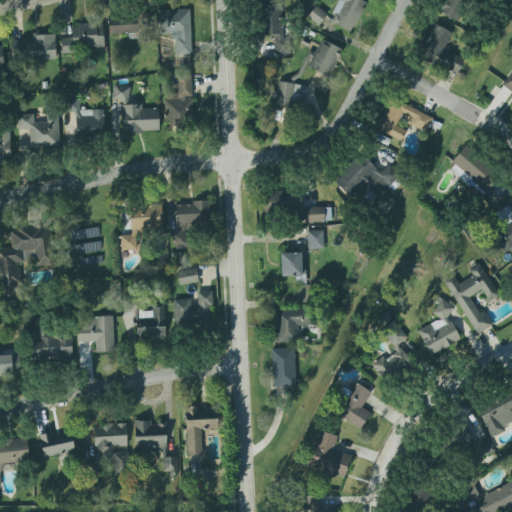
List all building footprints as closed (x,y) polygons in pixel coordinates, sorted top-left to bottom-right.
[(349,33),(362,2),(357,0),(336,0),(327,24),(349,33)] [(303,17),(317,26),(324,14),(310,5),(303,17)] [(158,11),(159,35),(178,34),(178,38),(176,38),(177,56),(191,56),(189,10),(158,11)] [(139,33),(139,43),(148,43),(147,16),(112,18),(112,34),(139,33)] [(432,21),(452,31),(441,52),(447,55),(449,51),(464,59),(456,74),(415,53),(432,21)] [(72,24),(72,37),(61,38),(61,47),(62,53),(74,53),(74,50),(104,49),(102,25),(95,26),(95,23),(72,24)] [(11,57),(26,57),(26,60),(55,60),(55,31),(32,32),(32,39),(11,40),(11,57)] [(339,50),(317,41),(305,69),(327,78),(339,50)] [(6,45),(0,46),(0,71),(10,70),(6,45)] [(511,69),(501,88),(511,94),(511,92),(511,69)] [(176,75),(178,95),(166,95),(167,100),(165,101),(165,123),(170,123),(170,127),(193,127),(192,100),(185,101),(185,99),(192,98),(191,75),(176,75)] [(304,86),(279,83),(275,106),(300,109),(304,86)] [(114,84),(130,88),(128,99),(128,106),(142,104),(142,109),(158,109),(159,131),(143,132),(143,135),(129,136),(127,134),(123,134),(122,105),(123,106),(122,101),(111,99),(114,84)] [(106,109),(81,110),(80,97),(75,98),(77,139),(108,138),(106,109)] [(430,116),(385,100),(373,131),(399,140),(402,131),(393,127),(398,113),(408,117),(405,125),(424,133),(430,116)] [(32,129),(32,147),(62,146),(61,113),(48,113),(49,122),(36,122),(35,114),(20,115),(21,130),(32,129)] [(14,134),(0,133),(0,163),(14,163),(14,134)] [(465,148),(451,165),(486,195),(500,178),(465,148)] [(404,181),(400,178),(401,177),(389,164),(380,173),(364,156),(335,184),(349,198),(360,187),(361,188),(369,181),(382,194),(387,188),(392,193),(404,181)] [(320,208),(297,208),(297,191),(276,191),(276,222),(321,221),(320,208)] [(176,206),(177,226),(182,225),(180,232),(171,235),(176,252),(190,246),(185,232),(187,226),(210,223),(209,201),(192,202),(193,205),(176,206)] [(129,208),(132,207),(133,206),(138,206),(140,207),(161,205),(163,227),(136,229),(134,236),(135,249),(121,250),(120,236),(129,235),(131,231),(130,231),(129,208)] [(496,216),(504,228),(511,222),(511,248),(504,254),(484,224),(496,216)] [(58,227),(2,229),(4,294),(24,294),(23,264),(25,264),(25,250),(38,250),(39,268),(59,267),(58,227)] [(322,250),(322,232),(304,231),(303,250),(322,250)] [(303,254),(285,253),(284,277),(302,277),(303,254)] [(442,280),(476,335),(492,325),(483,310),(478,313),(468,296),(481,288),(488,299),(497,294),(477,263),(468,269),(472,275),(458,284),(452,274),(442,280)] [(179,271),(181,285),(201,283),(199,269),(179,271)] [(174,301),(175,328),(214,327),(213,292),(199,292),(199,301),(174,301)] [(416,329),(434,319),(440,318),(431,311),(437,303),(433,300),(437,295),(441,298),(447,302),(448,300),(454,304),(452,306),(453,307),(446,316),(448,321),(450,320),(454,327),(459,338),(453,341),(448,343),(442,348),(430,354),(424,344),(416,329)] [(294,326),(300,326),(299,310),(277,310),(278,344),(295,344),(294,326)] [(382,384),(408,366),(394,345),(404,339),(385,313),(372,322),(393,353),(382,361),(379,357),(369,365),(382,384)] [(77,341),(94,341),(95,352),(104,353),(114,351),(112,315),(77,316),(77,341)] [(75,337),(60,338),(60,328),(49,328),(49,319),(36,319),(37,360),(75,359),(75,337)] [(292,386),(292,349),(275,349),(275,386),(292,386)] [(0,376),(5,376),(5,372),(7,372),(7,376),(12,375),(12,371),(19,371),(19,354),(11,355),(11,357),(0,357),(0,376)] [(368,393),(353,384),(344,399),(337,395),(323,417),(335,425),(339,419),(356,430),(367,414),(358,409),(368,393)] [(474,407),(505,391),(511,404),(511,422),(502,427),(504,431),(491,438),(474,407)] [(183,407),(197,406),(197,411),(216,410),(217,428),(200,429),(201,455),(186,456),(183,407)] [(165,450),(164,475),(179,475),(179,458),(169,458),(169,425),(152,425),(152,421),(137,421),(136,450),(165,450)] [(93,426),(104,426),(112,424),(113,425),(116,425),(116,424),(121,425),(125,424),(127,447),(113,448),(114,449),(119,453),(128,453),(130,477),(113,477),(113,465),(113,461),(100,462),(101,456),(99,455),(97,461),(99,474),(85,475),(83,462),(93,461),(95,454),(95,448),(93,426)] [(350,457),(329,451),(334,437),(315,431),(305,465),(343,477),(350,457)] [(484,438),(471,446),(462,431),(450,438),(469,470),(494,455),(484,438)] [(41,436),(44,457),(80,452),(78,432),(41,436)] [(0,442),(0,473),(3,465),(28,463),(26,440),(23,440),(22,439),(14,440),(14,441),(0,442)] [(500,511),(511,506),(511,480),(483,495),(479,486),(464,493),(473,511),(500,511)] [(317,511),(317,496),(298,497),(298,511),(317,511)]
